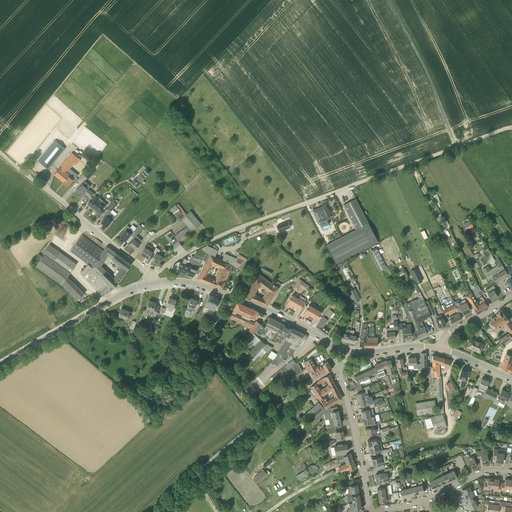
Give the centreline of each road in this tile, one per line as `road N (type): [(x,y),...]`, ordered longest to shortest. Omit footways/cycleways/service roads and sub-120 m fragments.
road 1 (unclassified): [(151,274),(223,233),(456,146)]
road 2 (residential): [(159,511),(253,427),(341,368)]
road 3 (tertiary): [(346,350),(212,289),(151,284)]
road 4 (unclassified): [(151,274),(0,153)]
road 5 (tertiary): [(151,284),(0,363)]
road 6 (unclassified): [(456,146),(384,0)]
road 7 (residential): [(367,507),(341,368)]
